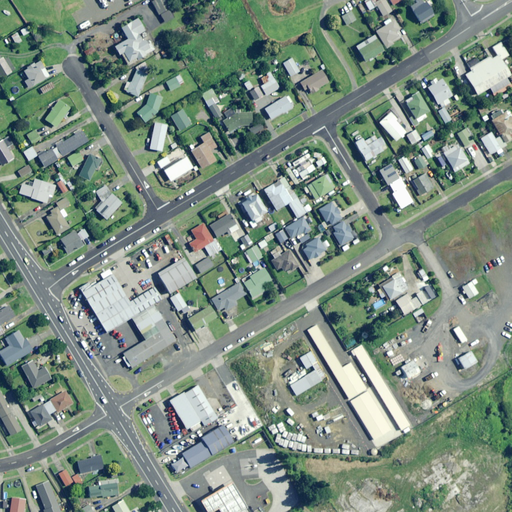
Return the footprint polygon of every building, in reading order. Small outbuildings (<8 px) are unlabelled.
[(165,0),(156,0),(153,2),(160,15),(171,9),(165,0)] [(373,8),(369,0),(364,3),(368,10),(373,8)] [(391,11),(384,0),(377,0),(374,2),(382,16),(391,11)] [(412,0),(407,4),(411,9),(420,24),(433,15),(423,0),(412,0)] [(355,20),(350,11),(340,17),(345,25),(355,20)] [(143,31),(136,18),(120,28),(126,39),(113,47),(118,55),(120,54),(127,66),(154,50),(149,43),(146,45),(143,39),(141,40),(137,34),(143,31)] [(391,22),(389,18),(383,22),(385,25),(380,28),(379,26),(375,29),(376,31),(375,32),(385,49),(396,42),(394,39),(397,36),(395,32),(399,30),(393,20),(391,22)] [(28,33),(25,27),(19,31),(22,36),(28,33)] [(21,41),(16,33),(8,38),(13,46),(21,41)] [(364,62),(368,60),(369,62),(373,59),(372,58),(383,52),(373,35),(354,45),(364,62)] [(511,74),(499,54),(467,74),(480,95),(511,75),(511,74)] [(299,71),(291,58),(282,64),(290,77),(299,71)] [(0,78),(9,73),(2,60),(0,61),(0,78)] [(48,76),(38,60),(22,70),(27,79),(23,81),(27,89),(48,76)] [(142,70),(147,67),(144,62),(133,68),(135,71),(130,83),(126,82),(122,90),(137,97),(148,72),(142,70)] [(328,82),(320,70),(299,83),(304,91),(307,89),(310,94),(318,90),(317,89),(328,82)] [(278,88),(269,72),(259,78),(263,84),(259,87),(265,96),(278,88)] [(236,77),(239,81),(241,79),(243,81),(246,79),(242,73),(236,77)] [(183,84),(178,75),(165,82),(169,91),(183,84)] [(436,82),(434,79),(432,80),(434,84),(427,88),(437,105),(440,104),(442,107),(449,103),(447,98),(451,95),(441,79),(436,82)] [(252,87),(247,80),(243,84),(247,90),(252,87)] [(53,88),(50,82),(39,89),(42,94),(53,88)] [(416,119),(417,122),(426,117),(424,114),(429,111),(417,92),(410,96),(403,101),(415,120),(416,119)] [(161,98),(150,94),(147,103),(136,113),(143,122),(156,112),(161,98)] [(270,120),(281,113),(282,114),(293,107),(285,96),(263,109),(270,120)] [(220,115),(214,104),(218,102),(215,97),(211,99),(205,103),(214,119),(220,115)] [(69,109),(57,101),(43,120),(55,128),(69,109)] [(223,113),(226,118),(219,122),(221,128),(225,126),(228,133),(241,126),(251,125),(250,112),(235,113),(234,114),(231,108),(223,113)] [(451,119),(444,108),(437,111),(444,123),(451,119)] [(190,124),(181,109),(169,116),(178,131),(190,124)] [(511,134),(511,118),(507,110),(490,120),(503,143),(510,139),(508,137),(511,136),(511,134)] [(396,120),(389,112),(378,123),(395,141),(405,132),(395,121),(396,120)] [(263,129),(259,122),(248,129),(251,135),(263,129)] [(166,125),(153,123),(148,149),(161,151),(166,125)] [(473,142),(465,129),(456,134),(464,147),(473,142)] [(39,139),(33,130),(25,135),(31,145),(39,139)] [(420,139),(414,130),(405,135),(411,144),(420,139)] [(420,137),(423,142),(426,140),(426,141),(433,136),(429,130),(420,137)] [(87,141),(81,131),(37,157),(43,167),(87,141)] [(497,154),(503,151),(501,148),(503,146),(498,137),(494,139),(490,132),(480,139),(489,155),(495,151),(497,154)] [(216,147),(207,133),(199,137),(203,143),(189,151),(200,169),(214,161),(208,151),(216,147)] [(14,148),(7,136),(0,140),(0,165),(0,166),(12,159),(8,152),(14,148)] [(376,139),(373,136),(363,142),(361,138),(354,143),(364,161),(386,148),(379,137),(376,139)] [(468,164),(456,145),(448,150),(446,146),(440,149),(453,172),(468,164)] [(36,156),(31,147),(23,153),(28,161),(36,156)] [(82,160),(77,151),(66,158),(71,167),(82,160)] [(99,159),(88,154),(77,176),(88,181),(99,159)] [(310,160),(306,154),(291,162),(295,169),(310,160)] [(192,168),(184,156),(170,164),(165,157),(156,162),(160,168),(161,168),(169,181),(192,168)] [(324,162),(321,156),(315,159),(319,165),(324,162)] [(427,164),(422,156),(413,161),(418,170),(427,164)] [(411,202),(390,163),(377,170),(386,186),(389,184),(393,192),(391,193),(399,209),(411,202)] [(30,171),(26,165),(16,171),(20,178),(30,171)] [(296,173),(293,174),(289,169),(285,172),(291,180),(293,184),(297,181),(295,178),(298,176),(296,173)] [(433,187),(425,172),(411,180),(416,189),(415,190),(418,196),(433,187)] [(333,188),(325,174),(306,185),(314,199),(333,188)] [(18,193),(24,195),(25,194),(29,196),(28,198),(45,203),(47,196),(51,197),(55,186),(34,179),(31,187),(21,184),(18,193)] [(66,190),(60,181),(56,184),(62,193),(66,190)] [(284,190),(281,184),(274,188),(272,185),(263,190),(275,210),(287,203),(296,218),(305,213),(290,187),(284,190)] [(104,220),(121,204),(104,185),(94,192),(102,203),(95,210),(104,220)] [(249,222),(252,220),(255,223),(261,219),(259,216),(266,212),(254,193),(238,203),(249,222)] [(69,205),(65,198),(55,203),(56,206),(48,211),(52,217),(47,220),(56,235),(68,228),(62,218),(66,215),(62,209),(69,205)] [(340,214),(335,204),(333,205),(331,202),(318,210),(325,222),(327,220),(330,225),(341,219),(338,215),(340,214)] [(235,225),(227,213),(208,226),(216,238),(225,231),(228,235),(231,232),(229,230),(235,225)] [(310,230),(302,217),(284,228),(290,239),(301,232),(302,234),(310,230)] [(353,238),(343,221),(332,227),(335,232),(332,234),(339,246),(353,238)] [(202,223),(194,228),(193,229),(193,230),(192,230),(192,231),(192,232),(192,233),(192,234),(192,235),(195,239),(188,243),(194,252),(203,247),(209,256),(221,249),(214,239),(213,240),(202,223)] [(273,223),(267,227),(271,233),(277,229),(273,223)] [(87,236),(83,229),(75,234),(74,231),(59,240),(62,245),(61,246),(66,254),(82,245),(80,241),(87,236)] [(287,238),(282,230),(274,235),(279,243),(287,238)] [(269,234),(263,237),(266,242),(272,239),(269,234)] [(252,243),(247,235),(236,241),(240,247),(243,245),(245,247),(252,243)] [(325,251),(317,237),(305,245),(306,247),(301,249),(308,261),(325,251)] [(52,251),(48,244),(40,250),(44,256),(52,251)] [(262,257),(255,245),(245,251),(251,263),(262,257)] [(298,267),(288,251),(270,261),(275,270),(280,268),(283,272),(288,269),(290,271),(298,267)] [(212,266),(207,257),(194,265),(200,274),(212,266)] [(195,277),(185,260),(157,277),(168,294),(195,277)] [(415,265),(418,270),(416,271),(421,278),(425,275),(422,270),(418,264),(415,265)] [(270,280),(263,268),(248,277),(249,279),(242,283),(251,298),(264,291),(261,286),(270,280)] [(407,288),(397,272),(391,276),(392,279),(380,287),(387,297),(389,300),(407,288)] [(80,293),(95,317),(125,298),(110,275),(80,293)] [(462,295),(464,293),(468,299),(477,293),(470,281),(461,287),(463,290),(460,292),(462,295)] [(245,294),(238,282),(210,299),(217,311),(223,308),(225,311),(236,304),(234,301),(245,294)] [(95,317),(106,335),(130,320),(154,305),(163,300),(155,286),(130,301),(127,297),(125,298),(95,317)] [(371,286),(365,290),(368,295),(374,292),(371,286)] [(419,291),(414,295),(415,297),(410,300),(406,294),(394,301),(403,315),(425,302),(419,291)] [(188,308),(179,293),(169,300),(178,314),(188,308)] [(176,341),(154,305),(130,320),(143,341),(120,354),(130,370),(176,341)] [(0,334),(3,333),(0,327),(0,325),(14,317),(7,306),(0,309),(0,334)] [(207,307),(185,321),(192,333),(215,319),(207,307)] [(316,325),(307,330),(351,399),(367,388),(351,363),(343,368),(316,325)] [(22,339),(17,330),(3,339),(8,346),(0,350),(0,355),(6,366),(31,351),(23,338),(22,339)] [(412,425),(362,346),(351,352),(401,432),(412,425)] [(318,362),(311,351),(300,358),(306,369),(318,362)] [(475,362),(469,351),(457,358),(463,369),(475,362)] [(54,361),(49,352),(20,367),(32,389),(49,379),(43,367),(54,361)] [(412,359),(399,368),(407,379),(420,371),(412,359)] [(322,381),(315,370),(289,386),(296,397),(322,381)] [(220,381),(217,375),(211,378),(214,384),(220,381)] [(220,414),(201,384),(172,403),(188,428),(203,419),(206,424),(220,414)] [(72,403),(64,390),(49,399),(50,400),(42,405),(40,403),(28,411),(31,416),(28,417),(35,429),(51,420),(48,415),(55,411),(56,413),(72,403)] [(391,428),(368,391),(350,402),(373,439),(391,428)] [(20,430),(0,394),(0,418),(10,436),(20,430)] [(235,440),(225,424),(182,451),(192,467),(235,440)] [(102,469),(99,455),(76,461),(79,474),(102,469)] [(71,482),(64,469),(57,473),(64,486),(71,482)] [(432,511),(440,507),(461,493),(448,473),(427,487),(431,493),(419,502),(425,511),(432,511)] [(81,483),(76,474),(71,478),(76,486),(81,483)] [(256,511),(236,480),(202,502),(207,511),(212,511),(217,509),(219,511),(256,511)] [(59,511),(47,482),(34,487),(43,509),(41,510),(42,511),(59,511)] [(117,495),(115,483),(95,486),(96,489),(87,490),(88,498),(101,496),(101,497),(117,495)] [(413,501),(406,489),(398,494),(406,506),(413,501)] [(21,511),(23,500),(10,498),(8,511),(21,511)] [(128,511),(122,500),(111,507),(113,511),(128,511)]
